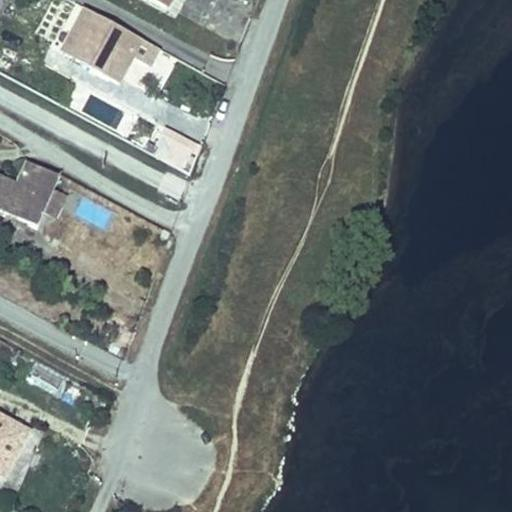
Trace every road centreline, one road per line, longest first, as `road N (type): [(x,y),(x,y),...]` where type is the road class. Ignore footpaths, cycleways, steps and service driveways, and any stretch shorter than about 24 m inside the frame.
road 1 (track): [(205,511),(233,434),(246,358),(329,181),(381,0)]
road 2 (unclassified): [(278,0),(145,369),(150,460)]
road 3 (unknown): [(145,369),(0,296)]
